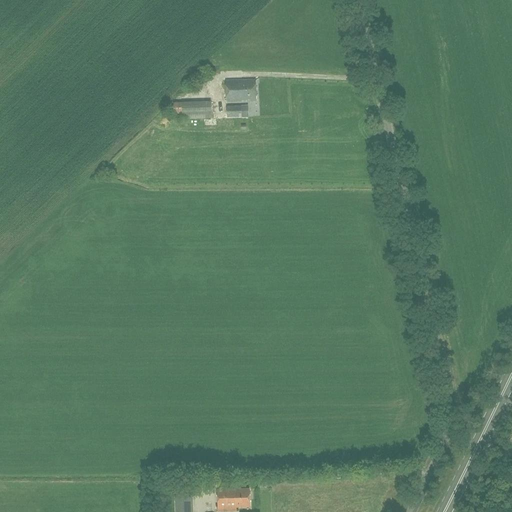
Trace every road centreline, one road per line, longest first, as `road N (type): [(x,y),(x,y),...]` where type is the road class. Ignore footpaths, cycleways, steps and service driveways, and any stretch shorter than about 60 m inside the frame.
road 1 (unclassified): [(411,511),(447,416),(448,385),(357,0)]
road 2 (primary): [(443,511),(511,374)]
